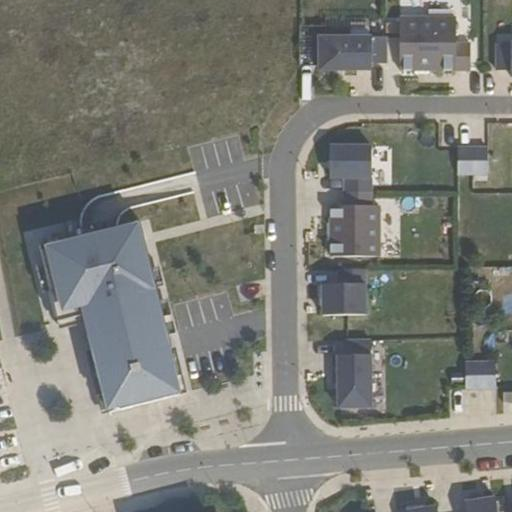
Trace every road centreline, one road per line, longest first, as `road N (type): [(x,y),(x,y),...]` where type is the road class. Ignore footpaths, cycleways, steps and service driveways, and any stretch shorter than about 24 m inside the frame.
road 1 (residential): [(511,106),(343,105),(318,112),(290,142),(287,462)]
road 2 (tertiary): [(20,511),(150,479),(287,462)]
road 3 (tertiary): [(511,441),(287,462)]
